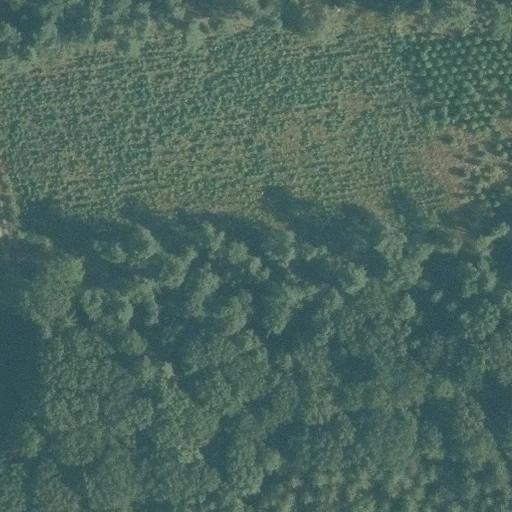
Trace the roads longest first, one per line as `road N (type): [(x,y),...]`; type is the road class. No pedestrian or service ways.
road 1 (track): [(67,439),(511,383)]
road 2 (track): [(67,439),(0,224)]
